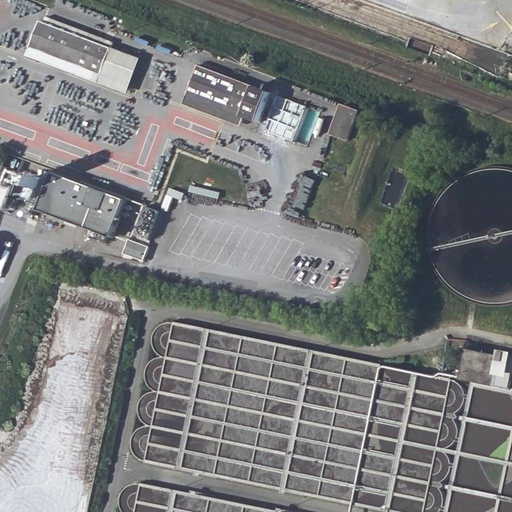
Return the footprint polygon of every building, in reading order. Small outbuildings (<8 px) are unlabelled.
[(65,22),(120,42),(122,36),(67,15),(65,22)] [(48,16),(39,39),(111,65),(120,42),(65,22),(48,16)] [(35,51),(107,77),(111,65),(39,39),(35,51)] [(111,65),(140,75),(149,52),(120,42),(111,65)] [(207,58),(197,86),(270,111),(281,85),(207,58)] [(285,113),(281,125),(306,133),(319,98),(289,87),(280,110),(285,113)] [(343,126),(358,131),(370,100),(354,95),(343,126)] [(54,173),(40,211),(113,238),(127,200),(54,173)] [(5,185),(0,199),(0,207),(7,209),(14,188),(5,185)] [(162,211),(147,205),(134,241),(149,246),(162,211)] [(134,241),(130,239),(125,253),(145,261),(150,247),(149,246),(134,241)] [(148,462),(400,511),(446,511),(448,509),(449,506),(450,503),(451,499),(450,493),(450,492),(450,491),(448,487),(446,484),(447,484),(450,480),(453,476),(455,471),(456,468),(457,464),(456,462),(457,461),(456,458),(456,456),(456,454),(454,451),(456,450),(459,447),(461,444),(463,440),(465,435),(465,431),(465,428),(464,427),(464,425),(463,423),(461,420),(461,419),(462,418),(464,415),(466,413),(468,407),(470,402),(470,401),(470,395),(469,390),(469,387),(467,384),(175,324),(172,325),(170,326),(169,326),(167,327),(167,328),(165,330),(164,331),(163,333),(162,335),(161,338),(161,343),(161,347),(162,349),(163,351),(164,352),(165,353),(166,355),(167,356),(164,357),(162,359),(158,363),(156,366),(154,370),(153,374),(153,378),(154,382),(154,384),(156,388),(158,392),(157,392),(156,392),(153,394),(152,395),(151,396),(150,397),(149,398),(149,399),(147,402),(147,403),(146,405),(145,409),(145,411),(146,414),(146,417),(148,421),(150,423),(151,424),(149,425),(149,426),(148,427),(144,430),(142,434),(140,438),(139,442),(139,445),(140,448),(141,452),(142,454),(144,458),(146,461),(148,462)] [(479,387),(453,511),(511,511),(511,361),(473,354),(467,384),(479,387)] [(272,511),(141,486),(139,487),(136,488),(132,491),(127,497),(126,502),(126,507),(127,511),(272,511)]
